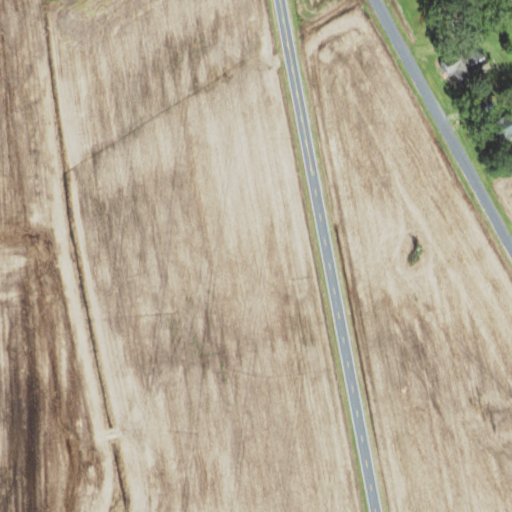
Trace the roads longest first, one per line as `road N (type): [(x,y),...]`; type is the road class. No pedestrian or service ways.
road 1 (residential): [(374,511),(278,0)]
road 2 (residential): [(511,255),(372,0)]
